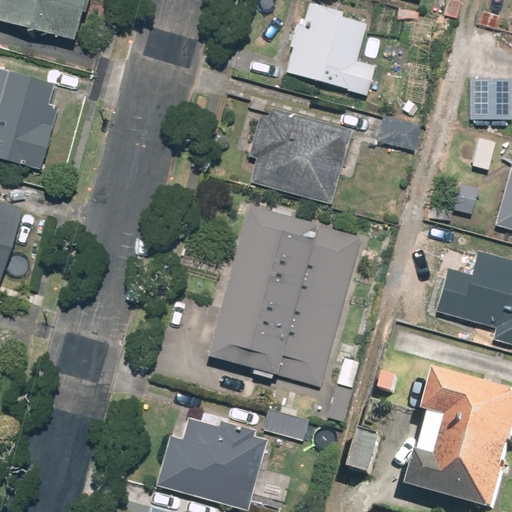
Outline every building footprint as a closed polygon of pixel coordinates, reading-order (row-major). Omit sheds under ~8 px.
[(86,0),(0,0),(0,20),(40,31),(75,41),(86,0)] [(338,11),(307,3),(301,25),(292,23),(286,46),(290,47),(283,72),(365,94),(372,67),(353,62),(363,24),(337,17),(338,11)] [(0,69),(0,158),(3,159),(39,169),(56,106),(48,104),(53,84),(0,69)] [(484,77),(458,75),(453,120),(497,124),(499,93),(483,92),(484,77)] [(348,128),(268,107),(265,117),(257,115),(246,155),(255,157),(248,182),(328,203),(348,128)] [(413,124),(379,115),(372,141),(407,150),(413,124)] [(488,141),(453,131),(445,156),(481,166),(488,141)] [(511,169),(506,168),(492,224),(511,229),(511,169)] [(0,203),(0,287),(2,288),(25,210),(0,203)] [(361,236),(249,205),(207,354),(319,385),(361,236)] [(433,275),(443,278),(434,311),(493,327),(490,339),(511,344),(511,259),(442,241),(433,275)] [(334,385),(351,389),(358,361),(341,357),(334,385)] [(448,419),(431,414),(410,486),(496,511),(511,455),(511,391),(460,376),(448,419)] [(353,391),(334,386),(326,416),(345,421),(353,391)] [(308,420),(267,409),(262,430),(303,441),(308,420)] [(265,438),(188,418),(183,438),(169,434),(155,485),(245,509),(250,493),(261,496),(274,446),(263,443),(265,438)] [(385,439),(363,432),(352,469),(373,476),(385,439)]
